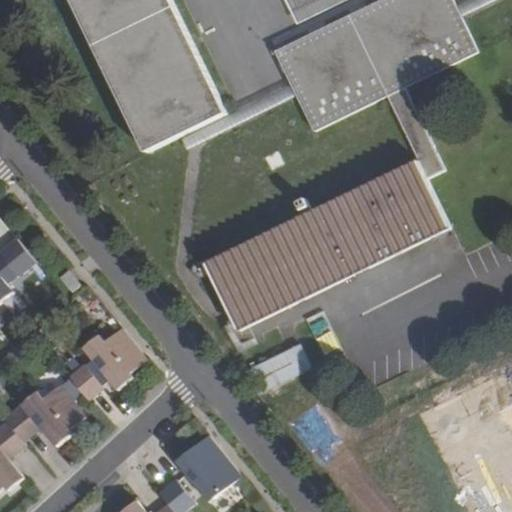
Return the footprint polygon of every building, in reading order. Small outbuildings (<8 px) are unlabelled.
[(186,137),(230,115),(173,0),(73,0),(148,155),(186,137)] [(454,0),(386,0),(277,53),(294,86),(301,100),(317,133),(389,98),(420,162),(206,264),(240,334),(454,230),(429,179),(447,171),(407,90),(482,53),(465,20),(458,7),(454,0)] [(289,0),(299,22),(348,0),(289,0)] [(471,0),(458,7),(465,20),(505,0),(471,0)] [(230,115),(186,137),(193,152),(301,100),(294,86),(230,115)] [(38,264),(19,240),(2,254),(21,277),(38,264)] [(70,272),(62,279),(74,293),(82,286),(70,272)] [(0,274),(0,306),(15,294),(0,274)] [(133,375),(149,362),(124,330),(107,344),(102,337),(86,350),(89,354),(103,371),(120,392),(136,379),(133,375)] [(302,346),(248,372),(260,396),(314,369),(302,346)] [(89,354),(81,360),(95,377),(103,371),(89,354)] [(80,359),(65,370),(85,394),(100,382),(95,377),(81,360),(80,359)] [(71,380),(63,387),(75,402),(84,395),(71,380)] [(15,430),(26,444),(43,430),(59,448),(75,436),(71,432),(88,418),(75,402),(63,387),(62,387),(30,413),(24,406),(7,420),(9,423),(15,430)] [(15,430),(9,423),(0,430),(0,494),(7,489),(10,492),(26,480),(11,461),(28,447),(15,430)] [(244,478),(211,437),(179,463),(212,504),(244,478)] [(178,481),(161,495),(170,506),(175,511),(188,511),(197,505),(178,481)] [(175,511),(170,506),(162,511),(146,511),(139,503),(127,511),(175,511)]
